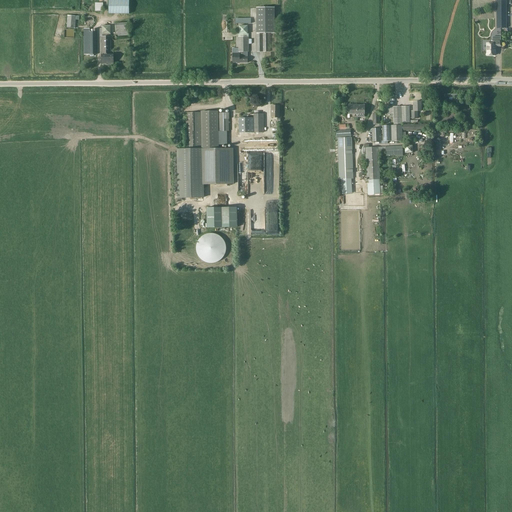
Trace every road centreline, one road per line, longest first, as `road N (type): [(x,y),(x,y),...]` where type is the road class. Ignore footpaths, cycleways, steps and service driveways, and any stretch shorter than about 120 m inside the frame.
road 1 (unclassified): [(0,85),(511,79)]
road 2 (track): [(268,511),(263,272),(235,196),(225,82)]
road 3 (track): [(22,137),(141,137),(175,149)]
